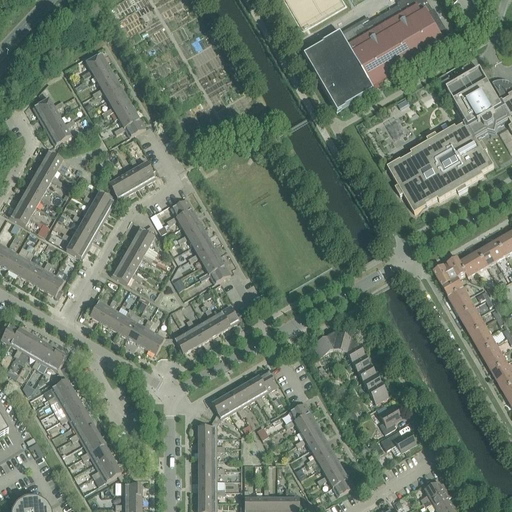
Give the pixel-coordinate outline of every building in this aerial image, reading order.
[(337,115),(455,46),(442,23),(435,11),(433,12),(425,0),(405,0),(398,5),(399,7),(371,24),(370,22),(363,26),(361,23),(303,57),(337,115)] [(91,75),(108,65),(102,56),(86,65),(90,73),(91,75)] [(86,75),(88,79),(93,77),(97,84),(113,75),(108,65),(91,75),(90,73),(86,75)] [(511,96),(509,98),(510,100),(505,103),(505,102),(506,96),(501,94),(499,101),(498,101),(481,72),(447,92),(459,112),(457,113),(464,126),(463,128),(457,131),(456,129),(438,139),(436,136),(427,141),(429,144),(411,155),(412,157),(401,163),(401,162),(388,170),(399,189),(396,190),(401,199),(404,197),(415,216),(428,209),(427,208),(438,201),(440,203),(457,193),(459,196),(468,191),(466,188),(484,178),(483,175),(495,169),(486,154),(488,153),(483,145),(480,146),(477,141),(488,134),(496,136),(498,129),(509,122),(511,126),(511,127),(509,129),(511,133),(511,96)] [(102,93),(119,84),(113,75),(97,84),(101,91),(102,93)] [(447,76),(437,81),(443,92),(453,86),(447,76)] [(97,94),(99,98),(103,95),(108,103),(124,93),(119,84),(102,93),(101,91),(97,94)] [(80,88),(76,90),(78,94),(82,91),(82,92),(89,88),(83,85),(80,87),(80,88)] [(113,112),(129,103),(124,93),(108,103),(112,110),(113,112)] [(55,111),(56,113),(60,110),(58,106),(53,109),(49,101),(33,110),(38,120),(55,111)] [(108,113),(110,116),(114,114),(119,121),(135,112),(129,103),(113,112),(112,110),(108,113)] [(90,105),(85,109),(88,114),(94,111),(90,105)] [(55,111),(38,120),(44,129),(60,120),(56,113),(55,111)] [(124,131),(140,121),(135,112),(119,121),(123,129),(124,131)] [(394,136),(406,131),(400,114),(387,119),(394,136)] [(65,129),(67,131),(71,129),(69,125),(64,128),(60,120),(44,129),(49,139),(65,129)] [(118,131),(121,135),(125,133),(130,140),(146,131),(140,121),(124,131),(123,129),(118,131)] [(65,129),(49,139),(55,149),(71,139),(67,131),(65,129)] [(58,172),(63,163),(47,153),(41,163),(58,172)] [(52,182),(51,184),(56,186),(58,182),(53,180),(58,172),(41,163),(36,173),(52,182)] [(136,165),(133,167),(135,172),(128,176),(137,192),(146,187),(137,171),(139,170),(136,165)] [(137,171),(146,187),(156,181),(147,165),(139,170),(137,171)] [(47,191),(51,184),(52,182),(36,173),(31,182),(47,191)] [(118,181),(120,180),(118,176),(114,178),(116,183),(109,187),(118,203),(128,198),(118,181)] [(137,192),(128,176),(120,180),(118,181),(128,198),(137,192)] [(45,205),(47,201),(43,199),(47,191),(31,182),(25,191),(42,201),(40,202),(45,205)] [(42,201),(25,191),(20,201),(36,210),(40,202),(42,201)] [(99,196),(94,203),(93,205),(110,215),(115,205),(99,196)] [(31,219),(30,221),(34,224),(36,220),(32,217),(36,210),(20,201),(15,210),(31,219)] [(90,201),(88,205),(92,207),(88,215),(104,224),(110,215),(93,205),(94,203),(90,201)] [(176,221),(193,212),(187,202),(178,207),(171,211),(175,219),(176,221)] [(15,210),(9,220),(25,229),(30,221),(31,219),(15,210)] [(171,222),(173,225),(178,223),(182,230),(198,221),(193,212),(176,221),(175,219),(171,222)] [(83,224),(99,233),(104,224),(88,215),(84,222),(83,224)] [(79,220),(77,223),(81,226),(77,233),(93,243),(99,233),(83,224),(84,222),(79,220)] [(187,240),(203,230),(198,221),(182,230),(186,238),(187,240)] [(15,226),(11,233),(16,236),(20,229),(15,226)] [(163,229),(158,232),(161,237),(166,234),(163,229)] [(193,249),(194,248),(209,240),(203,230),(187,240),(186,238),(182,240),(184,244),(188,242),(193,249)] [(149,250),(154,240),(138,231),(133,240),(146,248),(149,250)] [(88,252),(93,243),(77,233),(73,241),(72,243),(88,252)] [(511,255),(511,246),(507,237),(497,243),(506,259),(511,255)] [(68,238),(66,242),(71,245),(66,253),(82,262),(88,252),(72,243),(73,241),(68,238)] [(149,250),(146,248),(133,240),(127,250),(143,259),(142,261),(146,264),(149,260),(144,257),(149,250)] [(209,240),(194,248),(193,249),(197,257),(198,258),(214,249),(209,240)] [(506,259),(497,243),(488,248),(497,264),(506,259)] [(0,265),(8,251),(0,246),(0,265)] [(497,264),(488,248),(479,254),(488,269),(497,264)] [(193,259),(195,263),(199,260),(203,268),(220,258),(214,249),(198,258),(197,257),(193,259)] [(143,259),(127,250),(122,259),(138,269),(142,261),(143,259)] [(8,251),(0,265),(0,267),(8,272),(18,256),(8,251)] [(488,269),(479,254),(469,259),(478,275),(488,269)] [(18,256),(8,272),(18,278),(27,262),(25,260),(18,256)] [(37,267),(30,263),(32,260),(27,257),(25,260),(27,262),(18,278),(27,283),(37,267)] [(225,268),(220,258),(203,268),(208,275),(209,277),(224,268),(225,268)] [(132,278),(131,280),(135,282),(138,279),(133,276),(138,269),(122,259),(116,268),(132,278)] [(469,259),(460,264),(460,265),(467,277),(466,277),(468,280),(478,275),(469,259)] [(458,261),(434,275),(449,300),(464,291),(459,281),(466,277),(467,277),(460,265),(460,264),(458,261)] [(37,267),(27,283),(37,289),(46,272),(44,271),(37,267)] [(55,278),(48,274),(50,270),(46,268),(44,271),(46,272),(37,289),(46,294),(55,278)] [(127,288),(131,280),(132,278),(116,268),(110,278),(127,288)] [(225,268),(224,268),(209,277),(208,275),(203,278),(206,282),(210,279),(214,287),(231,277),(225,268)] [(65,283),(55,278),(46,294),(59,302),(63,295),(60,293),(65,283)] [(175,289),(179,294),(186,290),(183,285),(175,289)] [(454,309),(470,300),(464,291),(449,300),(454,309)] [(209,294),(204,297),(207,302),(212,299),(209,294)] [(140,298),(138,302),(147,307),(149,304),(140,298)] [(470,300),(454,309),(459,318),(475,309),(470,300)] [(109,309),(99,303),(94,312),(91,310),(87,317),(100,325),(109,309)] [(230,308),(220,314),(230,330),(243,322),(239,315),(235,317),(230,308)] [(109,330),(118,314),(109,309),(100,325),(109,330)] [(475,309),(459,318),(465,328),(480,319),(475,309)] [(109,330),(118,336),(128,319),(130,321),(132,317),(127,315),(125,318),(118,314),(109,330)] [(211,319),(213,318),(212,314),(207,317),(209,321),(202,325),(211,341),(220,335),(211,319)] [(230,330),(220,314),(213,318),(211,319),(220,335),(230,330)] [(128,319),(118,336),(128,341),(137,325),(130,321),(128,319)] [(470,337),(486,328),(480,319),(465,328),(470,337)] [(1,342),(11,348),(20,332),(7,324),(3,331),(6,333),(1,342)] [(146,330),(149,332),(151,328),(146,325),(144,329),(137,325),(128,341),(137,346),(146,330)] [(193,325),(188,328),(190,331),(183,335),(192,352),(202,346),(192,330),(195,329),(193,325)] [(192,330),(202,346),(211,341),(202,325),(195,329),(192,330)] [(476,346),(491,337),(486,328),(470,337),(476,346)] [(146,330),(137,346),(147,352),(156,336),(149,332),(146,330)] [(20,353),(29,337),(20,332),(11,348),(18,352),(20,353)] [(192,352),(183,335),(173,341),(169,341),(170,347),(177,347),(183,357),(192,352)] [(170,347),(169,341),(166,341),(156,336),(147,352),(156,357),(162,348),(170,347)] [(345,338),(342,337),(342,338),(333,336),(326,340),(333,353),(340,355),(345,338)] [(16,355),(20,358),(22,355),(29,359),(39,342),(29,337),(20,353),(18,352),(16,355)] [(346,337),(345,338),(340,355),(347,357),(360,349),(355,342),(347,339),(347,337),(346,337)] [(481,356),(497,347),(491,337),(476,346),(481,356)] [(324,358),(333,353),(326,340),(316,346),(318,349),(320,352),(322,355),(324,358)] [(39,364),(48,348),(39,342),(29,359),(36,363),(39,364)] [(487,365),(502,356),(497,347),(481,356),(487,365)] [(34,366),(39,369),(41,365),(48,369),(57,353),(48,348),(39,364),(36,363),(34,366)] [(347,357),(352,366),(365,359),(360,349),(347,357)] [(67,359),(57,353),(48,369),(58,375),(61,381),(65,379),(64,378),(61,372),(60,370),(67,359)] [(492,375),(508,366),(502,356),(487,365),(492,375)] [(352,366),(357,375),(370,368),(365,359),(352,366)] [(28,374),(30,365),(22,363),(20,372),(28,374)] [(497,384),(511,375),(511,373),(508,366),(492,375),(497,384)] [(357,375),(363,385),(376,377),(370,368),(357,375)] [(67,369),(61,372),(64,378),(70,374),(68,371),(67,369)] [(258,379),(268,395),(277,390),(272,381),(275,379),(271,372),(258,379)] [(503,393),(511,387),(511,375),(497,384),(503,393)] [(363,385),(368,394),(381,387),(376,377),(363,385)] [(258,401),(256,402),(258,406),(263,403),(261,399),(268,395),(258,379),(249,385),(258,401)] [(55,399),(56,401),(73,392),(67,382),(44,396),(48,402),(48,403),(50,405),(51,407),(54,406),(52,401),(55,399)] [(249,406),(256,402),(258,401),(249,385),(240,390),(249,406)] [(380,400),(383,398),(387,396),(381,387),(368,394),(374,403),(377,401),(380,400)] [(511,387),(503,393),(508,403),(511,400),(511,387)] [(240,412),(237,413),(239,416),(244,414),(242,410),(249,406),(240,390),(230,396),(240,412)] [(52,401),(54,406),(58,404),(62,411),(78,401),(73,392),(56,401),(55,399),(52,401)] [(240,412),(230,396),(221,401),(230,417),(237,413),(240,412)] [(83,411),(78,401),(62,411),(66,418),(67,420),(83,411)] [(221,423),(230,417),(221,401),(211,406),(217,416),(213,423),(219,426),(221,423)] [(289,415),(293,423),(294,424),(311,415),(305,406),(289,415)] [(385,407),(377,412),(380,417),(388,413),(385,407)] [(401,421),(395,409),(388,413),(380,417),(379,418),(384,425),(380,428),(385,437),(396,431),(393,426),(401,421)] [(62,420),(65,424),(69,422),(73,429),(89,420),(83,411),(67,420),(66,418),(62,420)] [(352,412),(347,415),(354,425),(359,422),(352,412)] [(289,425),(291,429),(296,426),(300,434),(316,424),(311,415),(294,424),(293,423),(289,425)] [(0,438),(9,434),(0,418),(0,438)] [(73,429),(77,436),(78,439),(94,429),(89,420),(73,429)] [(198,430),(198,441),(217,441),(217,430),(219,426),(213,423),(209,430),(198,430)] [(300,434),(304,441),(305,443),(321,434),(316,424),(300,434)] [(249,427),(243,431),(246,436),(252,433),(249,427)] [(73,438),(76,443),(79,441),(84,448),(100,439),(94,429),(78,439),(77,436),(73,438)] [(57,440),(64,437),(60,430),(54,434),(57,440)] [(300,444),(302,448),(306,445),(311,452),(327,443),(321,434),(305,443),(304,441),(300,444)] [(401,440),(398,434),(381,444),(387,454),(397,448),(401,455),(416,446),(409,435),(401,440)] [(88,455),(89,457),(105,448),(100,439),(84,448),(88,455)] [(221,454),(221,449),(217,449),(217,441),(198,441),(198,452),(217,451),(217,454),(221,454)] [(311,452),(315,460),(316,462),(332,452),(327,443),(311,452)] [(378,444),(369,450),(372,456),(374,454),(381,450),(378,444)] [(84,457),(87,462),(90,460),(94,467),(111,457),(105,448),(89,457),(88,455),(84,457)] [(217,454),(217,451),(198,452),(198,462),(217,462),(217,454)] [(303,452),(292,458),(296,463),(306,457),(303,452)] [(311,462),(313,466),(317,464),(322,471),(338,462),(332,452),(316,462),(315,460),(311,462)] [(98,474),(100,476),(116,467),(111,457),(94,467),(98,474)] [(221,476),(221,470),(217,470),(217,462),(198,462),(198,473),(217,473),(217,476),(221,476)] [(322,471),(326,479),(327,480),(343,471),(338,462),(322,471)] [(95,476),(98,480),(101,478),(105,486),(122,476),(116,467),(100,476),(98,474),(95,476)] [(302,471),(296,474),(299,480),(305,476),(302,471)] [(321,481),(324,485),(328,482),(332,490),(349,480),(343,471),(327,480),(326,479),(321,481)] [(217,484),(217,476),(217,473),(198,473),(198,484),(217,484)] [(123,499),(142,499),(142,488),(128,488),(124,480),(120,482),(123,488),(123,499)] [(354,490),(349,480),(332,490),(338,499),(354,490)] [(217,495),(217,497),(221,497),(221,492),(217,492),(217,484),(198,484),(198,495),(217,495)] [(423,506),(446,493),(442,486),(440,487),(438,484),(430,489),(425,492),(428,498),(421,502),(423,506)] [(449,504),(448,501),(451,500),(446,493),(423,506),(426,510),(428,509),(429,511),(434,511),(436,511),(449,504)] [(198,495),(198,505),(217,505),(217,497),(217,495),(198,495)] [(277,511),(277,501),(269,501),(269,496),(264,496),(264,501),(266,501),(266,511),(277,511)] [(286,501),(288,501),(287,511),(299,511),(299,501),(290,501),(290,496),(286,496),(286,501)] [(142,510),(142,499),(123,499),(123,507),(123,510),(142,510)] [(50,511),(48,507),(45,505),(39,501),(36,501),(28,501),(25,501),(18,505),(16,507),(13,511),(50,511)] [(255,511),(255,501),(244,501),(244,511),(255,511)] [(255,511),(266,511),(266,501),(264,501),(255,501),(255,511)] [(287,511),(288,501),(286,501),(277,501),(277,511),(287,511)]
